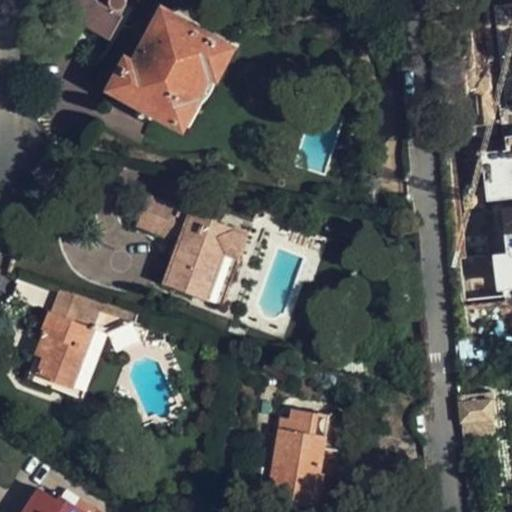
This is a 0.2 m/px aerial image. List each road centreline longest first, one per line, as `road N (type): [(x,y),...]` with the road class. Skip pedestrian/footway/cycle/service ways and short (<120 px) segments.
road 1 (residential): [(452,511),(409,0)]
road 2 (residential): [(16,0),(3,83),(0,232)]
